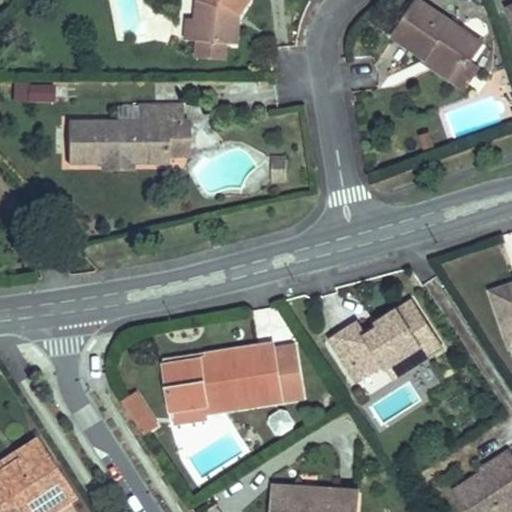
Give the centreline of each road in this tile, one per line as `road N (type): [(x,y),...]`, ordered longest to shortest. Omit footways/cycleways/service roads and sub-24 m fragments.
road 1 (residential): [(511,196),(350,243),(60,307)]
road 2 (unknown): [(313,417),(208,495),(81,326)]
road 3 (residential): [(60,307),(74,392),(149,511)]
